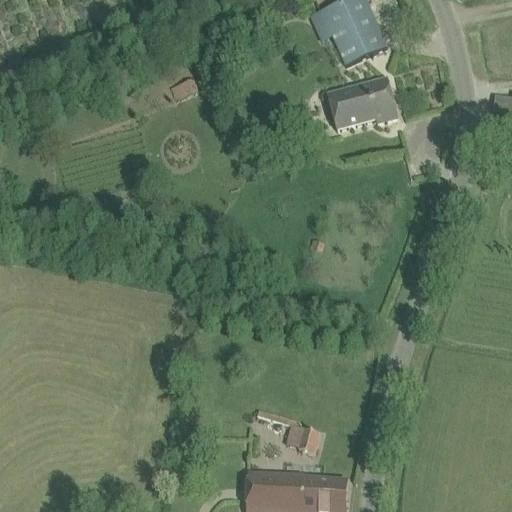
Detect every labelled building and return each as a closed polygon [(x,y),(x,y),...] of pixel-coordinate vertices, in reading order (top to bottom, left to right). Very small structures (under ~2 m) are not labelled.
[(387,51),(364,0),(360,0),(323,16),(346,69),(387,51)] [(398,122),(387,83),(329,99),(338,134),(377,124),(378,128),(398,122)] [(511,102),(495,101),(493,116),(511,118),(510,131),(495,130),(492,160),(511,161),(511,102)] [(215,241),(222,221),(203,214),(195,233),(215,241)] [(305,432),(299,452),(315,457),(321,437),(305,432)] [(345,511),(346,485),(346,483),(304,481),(305,479),(250,476),(248,511),(345,511)]
